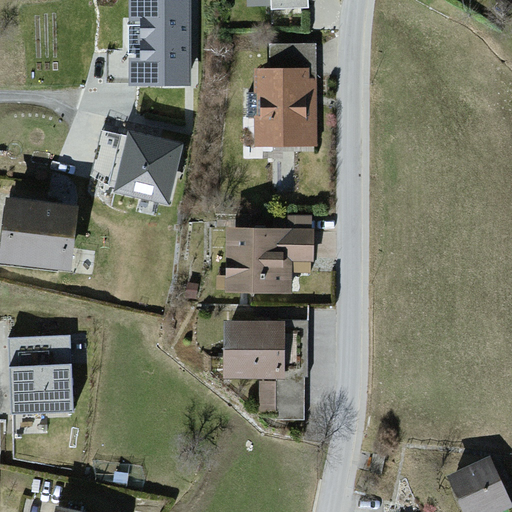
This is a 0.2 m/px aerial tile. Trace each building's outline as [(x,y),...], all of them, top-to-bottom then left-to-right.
[(184,0),(127,0),(129,90),(186,89),(184,0)] [(321,71),(256,71),(256,143),(321,143),(321,71)] [(182,138),(127,124),(111,185),(167,199),(182,138)] [(78,199),(5,189),(0,224),(0,253),(69,263),(78,199)] [(315,229),(228,230),(230,290),(287,289),(286,263),(316,262),(315,229)] [(285,326),(228,325),(227,380),(259,380),(258,419),(311,420),(312,375),(284,375),(285,326)] [(69,331),(6,334),(9,407),(72,404),(69,331)] [(511,510),(494,462),(451,478),(463,511),(506,511),(511,510)] [(96,511),(52,503),(49,511),(96,511)]
